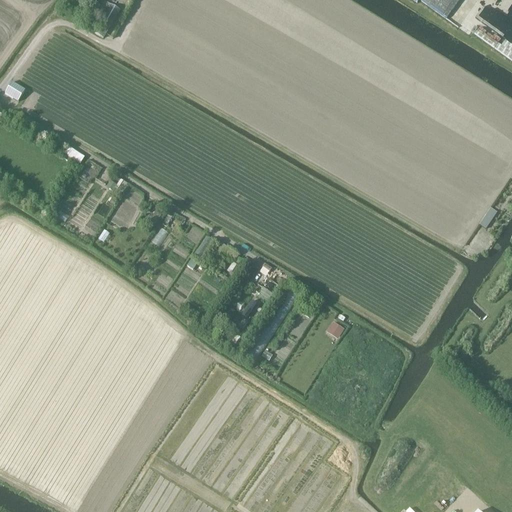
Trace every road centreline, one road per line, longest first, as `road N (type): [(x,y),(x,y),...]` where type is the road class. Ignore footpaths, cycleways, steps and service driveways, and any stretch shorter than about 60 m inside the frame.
road 1 (track): [(386,438),(373,430),(356,447),(209,353),(114,277),(14,217),(0,221)]
road 2 (track): [(341,312),(91,157)]
road 3 (unclassified): [(0,88),(50,24),(114,50)]
